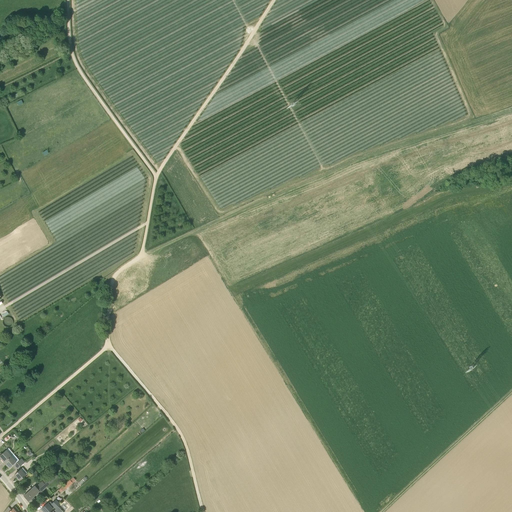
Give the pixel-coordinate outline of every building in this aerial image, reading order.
[(0,455),(0,457),(4,462),(11,456),(6,450),(0,455)] [(16,461),(11,456),(4,462),(9,468),(16,461)] [(16,470),(25,462),(21,458),(13,466),(16,470)] [(15,474),(19,480),(22,478),(28,473),(23,468),(15,474)] [(71,479),(70,480),(60,489),(63,491),(72,483),(72,482),(73,481),(71,479)] [(35,486),(23,496),(28,501),(40,490),(41,491),(47,487),(42,482),(36,487),(35,486)] [(35,500),(31,504),(36,509),(43,503),(40,500),(37,502),(35,500)] [(54,506),(56,508),(60,504),(56,500),(52,504),(50,506),(47,504),(42,509),(44,511),(48,511),(52,509),(54,506)]
